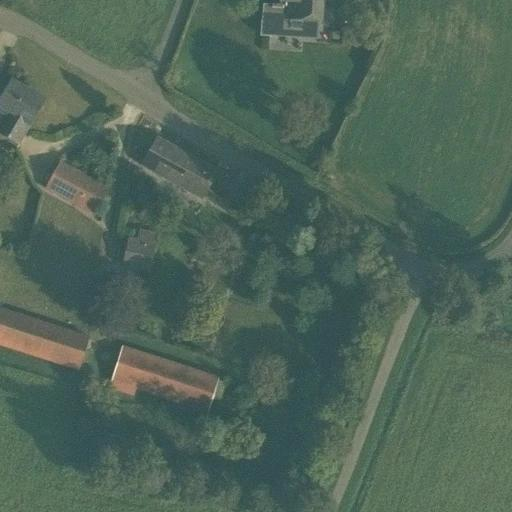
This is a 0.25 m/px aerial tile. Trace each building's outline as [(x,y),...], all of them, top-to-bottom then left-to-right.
[(279,0),(279,6),(263,5),(261,37),(270,37),(270,35),(287,37),(288,22),(320,24),(322,1),(330,2),(330,0),(279,0)] [(421,0),(415,5),(453,25),(456,22),(466,34),(495,10),(486,0),(421,0)] [(11,81),(0,100),(0,109),(8,114),(0,127),(0,135),(18,146),(29,126),(44,101),(11,81)] [(201,199),(217,173),(157,140),(141,166),(201,199)] [(45,189),(94,216),(109,190),(59,163),(45,189)] [(139,229),(136,243),(128,241),(122,265),(147,272),(153,247),(157,234),(139,229)] [(0,310),(0,344),(79,370),(89,339),(0,310)] [(127,394),(130,386),(208,411),(218,380),(121,349),(111,380),(108,389),(127,394)]
